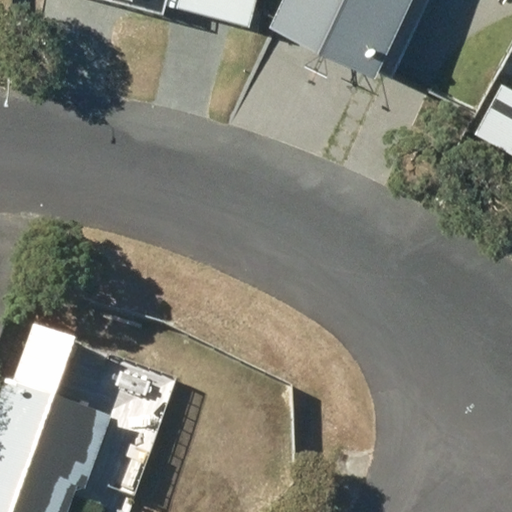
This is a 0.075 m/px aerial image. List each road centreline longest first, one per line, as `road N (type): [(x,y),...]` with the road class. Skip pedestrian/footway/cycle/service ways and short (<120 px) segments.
road 1 (residential): [(511,350),(336,236),(171,164),(0,125)]
road 2 (residential): [(407,511),(511,405)]
